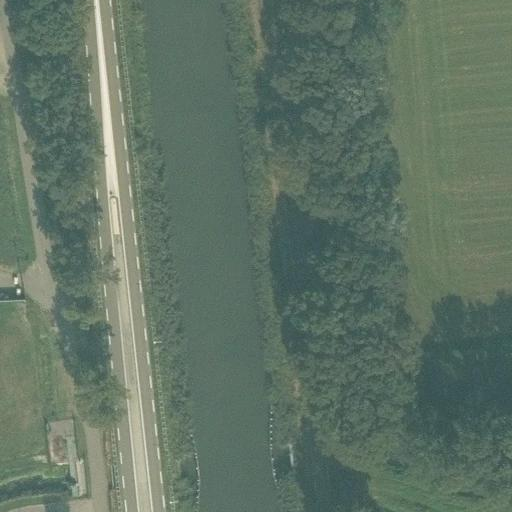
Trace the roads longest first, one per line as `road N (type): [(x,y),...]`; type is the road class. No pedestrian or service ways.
road 1 (unclassified): [(106,511),(95,396),(50,254),(12,0)]
road 2 (unclassified): [(324,511),(268,0)]
road 3 (primary): [(135,371),(93,0)]
road 4 (primary): [(160,511),(135,371)]
road 5 (primary): [(135,371),(124,426),(133,511)]
